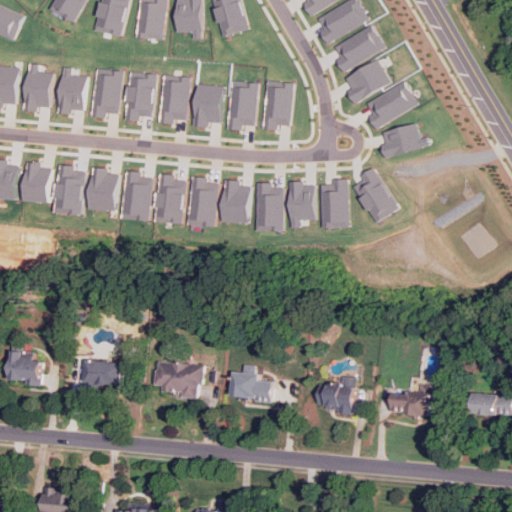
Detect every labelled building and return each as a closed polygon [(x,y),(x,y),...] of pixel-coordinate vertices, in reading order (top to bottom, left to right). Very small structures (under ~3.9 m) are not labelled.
[(57,0),(53,9),(77,21),(87,0),(57,0)] [(102,0),(97,30),(124,35),(130,0),(102,0)] [(141,0),(138,36),(165,39),(168,0),(141,0)] [(195,31),(195,38),(204,38),(203,0),(178,0),(179,31),(195,31)] [(215,0),(224,35),(251,29),(243,0),(215,0)] [(308,0),(316,13),(338,0),(308,0)] [(372,19),(361,0),(350,0),(319,18),(332,41),(372,19)] [(26,14),(0,2),(0,32),(15,39),(26,14)] [(336,46),(349,70),(389,47),(375,24),(336,46)] [(395,81),(381,58),(347,78),(361,101),(395,81)] [(51,106),(55,72),(38,70),(39,63),(30,62),(25,109),(39,111),(40,105),(51,106)] [(0,106),(5,107),(6,102),(17,103),(21,67),(0,64),(0,106)] [(85,110),(88,75),(72,73),(73,66),(64,66),(60,112),(73,113),(74,109),(85,110)] [(121,112),(123,69),(96,67),(93,116),(108,116),(108,112),(121,112)] [(127,118),(141,119),(141,115),(154,116),(159,73),(132,70),(127,118)] [(162,122),(176,123),(177,118),(189,119),(191,75),(164,74),(162,122)] [(260,81),(233,80),(230,128),(244,128),(244,124),(258,125),(260,81)] [(293,125),(296,81),(269,80),(266,127),(280,128),(280,124),(293,125)] [(422,104),(409,80),(368,102),(381,126),(422,104)] [(224,122),(225,84),(198,83),(197,125),(211,126),(211,121),(224,122)] [(434,144),(432,135),(425,137),(420,121),(385,132),(392,157),(434,144)] [(0,197),(21,198),(23,164),(13,163),(13,159),(0,158),(0,197)] [(53,202),(56,168),(46,167),(46,161),(31,160),(28,200),(53,202)] [(91,170),(79,168),(79,165),(64,163),(58,211),(86,214),(91,170)] [(120,210),(122,173),(112,172),(112,167),(95,166),(94,209),(120,210)] [(380,222),(403,208),(379,166),(364,174),(367,179),(358,184),(380,222)] [(153,219),(155,176),(145,176),(145,170),(128,169),(126,218),(153,219)] [(186,222),(188,179),(177,179),(178,174),(161,173),(159,221),(186,222)] [(191,223),(218,226),(222,182),(210,181),(211,176),(196,175),(191,223)] [(326,184),(327,227),(353,226),(352,178),(338,178),(339,183),(326,184)] [(226,221),(253,222),(254,185),(243,184),(243,179),(227,179),(226,221)] [(320,218),(319,184),(308,184),(308,180),(294,181),(295,226),(311,225),(310,219),(320,218)] [(288,186),(276,186),(276,182),(261,181),(260,229),(287,230),(288,186)] [(9,381),(41,385),(45,354),(13,350),(9,381)] [(122,385),(124,362),(89,358),(86,382),(122,385)] [(205,364),(160,359),(158,385),(164,385),(164,393),(202,397),(205,364)] [(261,372),(235,370),(233,397),(274,401),(275,380),(260,378),(261,372)] [(321,380),(319,408),(354,411),(356,378),(348,378),(348,382),(321,380)] [(433,388),(394,386),(392,412),(431,414),(433,388)] [(471,412),(511,412),(511,392),(472,392),(471,412)] [(75,511),(78,489),(44,485),(40,511),(75,511)] [(219,509),(199,506),(197,511),(234,511),(236,503),(221,501),(219,509)]
